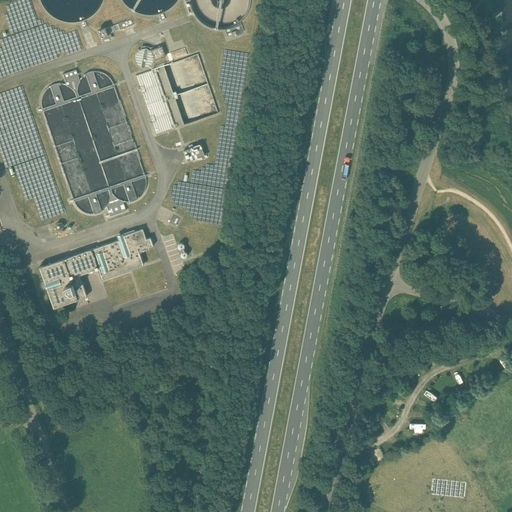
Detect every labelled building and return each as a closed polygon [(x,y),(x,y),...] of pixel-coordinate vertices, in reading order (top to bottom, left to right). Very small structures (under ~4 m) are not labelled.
[(107,36),(105,27),(98,29),(101,38),(107,36)] [(153,54),(154,58),(154,60),(165,57),(162,47),(150,50),(153,54)] [(136,54),(135,58),(136,62),(138,65),(142,67),(146,68),(149,66),(152,64),(154,60),(154,58),(153,54),(150,50),(146,49),(142,49),(138,51),(136,54)] [(141,79),(152,75),(151,71),(139,74),(141,79)] [(172,85),(146,88),(148,103),(158,102),(159,105),(166,104),(166,101),(174,100),(172,85)] [(158,131),(183,124),(178,106),(167,109),(168,114),(161,116),(160,111),(153,113),(158,131)] [(194,147),(184,151),(188,161),(197,158),(202,159),(205,158),(201,145),(200,146),(199,144),(194,146),(194,147)] [(64,258),(39,267),(46,288),(47,288),(53,308),(87,296),(80,275),(98,268),(102,279),(144,265),(139,252),(150,248),(149,247),(154,246),(151,237),(146,238),(143,228),(135,230),(135,231),(117,237),(118,239),(91,249),(91,248),(64,258)] [(399,359),(388,375),(392,378),(403,362),(399,359)]
